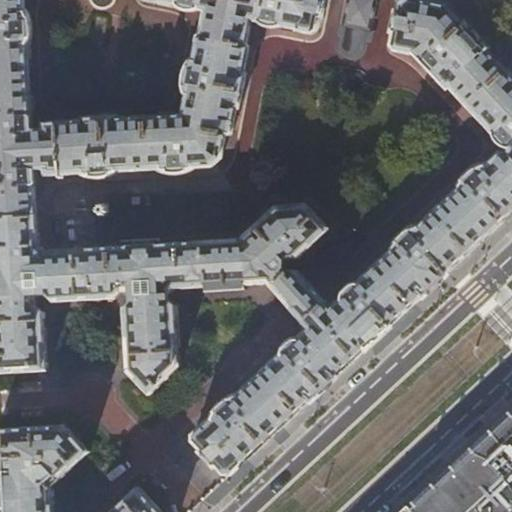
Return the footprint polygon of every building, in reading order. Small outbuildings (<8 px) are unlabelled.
[(0,0),(0,373),(48,370),(45,310),(38,304),(38,294),(47,294),(54,300),(116,297),(122,290),(129,289),(130,299),(124,306),(127,370),(149,394),(180,364),(177,303),(170,298),(170,293),(177,286),(209,285),(209,289),(248,287),(248,282),(271,281),(312,325),(298,338),(297,337),(295,338),(292,339),(288,342),(286,344),(284,346),(283,349),(282,351),(283,352),(238,393),(234,394),(230,397),(227,399),(223,401),(217,408),(215,411),(212,416),(213,417),(194,434),(194,441),(202,449),(201,451),(214,466),(216,465),(226,474),(231,473),(366,347),(366,348),(390,326),(389,326),(423,294),(424,295),(446,274),(446,273),(511,211),(511,76),(465,26),(446,5),(422,0),(421,0),(402,0),(401,1),(399,10),(396,10),(393,31),(395,31),(393,43),(396,48),(413,51),(414,51),(447,87),(449,85),(490,130),(489,132),(497,141),(502,141),(502,149),(488,162),(487,161),(483,163),(479,165),(476,167),(472,170),(469,173),(465,177),(462,181),(460,186),(461,187),(422,223),(421,222),(417,224),(413,226),(409,229),(405,232),(400,237),(400,238),(397,242),(395,247),(396,248),(361,280),(360,279),(359,280),(357,280),(354,281),(350,284),(348,286),(346,289),(345,291),(345,294),(335,304),(331,299),(331,297),(301,264),(290,265),(286,262),(286,256),(288,253),(298,253),(324,228),(329,223),(305,198),(281,199),(275,199),(239,232),(160,237),(160,233),(122,235),(122,239),(43,244),(38,240),(35,178),(36,178),(35,163),(45,162),(45,168),(46,169),(83,167),(83,169),(87,170),(91,171),(95,171),(101,171),(109,170),(112,169),(117,166),(117,165),(159,163),(161,165),(165,166),(168,167),(172,168),(177,167),(180,167),(186,166),(189,164),(194,162),(194,161),(213,160),(223,150),(227,132),(231,133),(233,131),(238,106),(240,106),(247,71),(245,70),(249,46),(248,44),(247,43),(252,19),(259,20),(259,22),(260,22),(263,24),(265,25),(267,26),(271,27),(272,27),(278,27),(279,27),(283,26),(283,25),(299,28),(300,29),(314,32),(318,29),(321,17),(323,17),(326,0),(151,0),(160,2),(161,1),(176,4),(176,6),(179,8),(182,9),(183,10),(187,10),(189,11),(194,11),(196,11),(200,10),(200,8),(206,10),(202,31),(199,30),(195,53),(194,53),(191,56),(189,59),(187,63),(185,66),(184,69),(184,73),(184,80),(185,83),(186,88),(187,89),(183,108),(119,112),(118,109),(83,111),(83,114),(43,116),(42,117),(42,122),(33,123),(31,105),(27,40),(29,40),(30,36),(31,31),(32,27),(32,22),(32,21),(31,17),(29,11),(28,8),(26,5),(25,5),(24,0),(0,0)] [(346,24),(343,37),(344,38),(343,40),(343,42),(343,45),(343,47),(344,49),(345,50),(346,51),(347,53),(349,54),(351,55),(352,55),(353,55),(355,55),(357,55),(359,54),(360,53),(362,52),(363,51),(365,48),(366,46),(366,44),(366,42),(367,42),(370,29),(375,0),(350,0),(346,23),(346,24)] [(365,81),(364,80),(364,79),(363,77),(362,76),(361,75),(334,69),(332,69),(331,70),(330,71),(329,72),(328,73),(327,75),(327,76),(327,78),(327,79),(327,80),(328,82),(329,83),(358,90),(359,90),(361,89),(362,88),(363,87),(364,86),(364,84),(365,83),(365,81)] [(100,210),(105,210),(109,208),(109,203),(106,199),(101,198),(97,202),(98,207),(100,210)] [(511,511),(511,415),(412,509),(414,511),(511,511)] [(89,451),(64,425),(0,428),(0,477),(1,491),(2,511),(162,511),(138,486),(111,511),(52,511),(52,486),(89,451)] [(200,499),(184,462),(166,470),(183,507),(200,499)]
